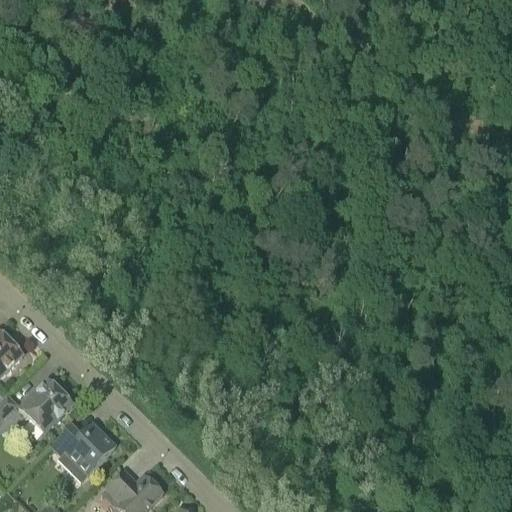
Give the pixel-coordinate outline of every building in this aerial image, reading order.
[(22,362),(0,339),(0,389),(25,365),(22,362)] [(72,411),(46,386),(18,414),(44,440),(72,411)] [(0,427),(16,412),(6,402),(0,408),(0,427)] [(115,454),(91,430),(82,439),(73,430),(50,452),(60,463),(64,459),(87,482),(115,454)] [(150,511),(162,501),(145,484),(137,491),(123,477),(105,496),(119,510),(116,511),(150,511)]
